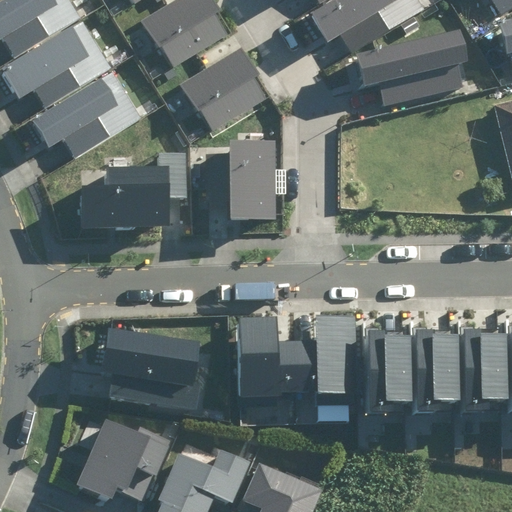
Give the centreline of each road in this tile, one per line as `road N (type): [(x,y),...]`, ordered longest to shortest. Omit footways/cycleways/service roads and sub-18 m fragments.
road 1 (residential): [(247,0),(303,91),(315,279)]
road 2 (residential): [(315,279),(24,289)]
road 3 (residential): [(511,275),(315,279)]
road 4 (residential): [(24,289),(22,395),(0,474)]
